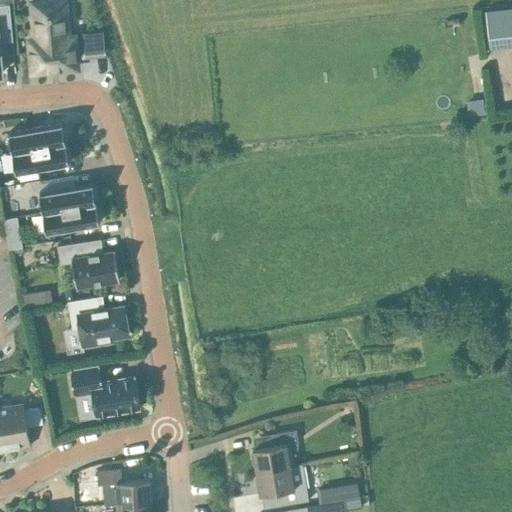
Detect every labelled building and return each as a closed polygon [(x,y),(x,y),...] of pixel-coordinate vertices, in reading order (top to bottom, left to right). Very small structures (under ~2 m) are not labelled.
[(69,36),(65,0),(47,0),(31,1),(34,39),(29,40),(32,71),(77,67),(74,35),(69,36)] [(491,44),(511,43),(511,3),(489,5),(491,44)] [(0,74),(1,74),(0,60),(0,41),(13,40),(10,4),(0,4),(0,74)] [(13,151),(66,142),(66,138),(68,138),(66,125),(64,126),(63,122),(9,132),(13,151)] [(66,142),(13,151),(16,171),(70,162),(69,158),(71,158),(69,145),(67,146),(66,142)] [(43,211),(97,202),(96,198),(98,198),(96,185),(94,186),(93,182),(40,191),(43,211)] [(97,202),(43,211),(47,231),(100,222),(100,218),(102,218),(100,205),(97,206),(97,202)] [(20,230),(7,232),(10,246),(23,244),(20,230)] [(72,261),(76,286),(120,279),(115,249),(87,254),(85,240),(58,245),(61,263),(72,261)] [(24,306),(53,302),(51,288),(22,293),(24,306)] [(80,327),(83,345),(113,340),(112,336),(129,333),(124,305),(96,309),(94,296),(68,300),(72,328),(80,327)] [(92,390),(96,414),(141,407),(135,375),(102,381),(100,365),(71,370),(75,393),(92,390)] [(0,406),(0,417),(5,449),(31,445),(27,420),(42,418),(40,406),(25,409),(24,402),(0,406)] [(256,471),(290,465),(286,442),(298,440),(296,428),(275,432),(277,444),(253,448),(256,471)] [(290,465),(256,471),(260,493),(273,491),(275,505),(309,499),(302,463),(290,465)] [(122,480),(121,466),(97,468),(98,482),(106,481),(107,491),(116,490),(117,503),(151,501),(149,478),(122,480)] [(342,486),(317,490),(319,502),(319,503),(344,498),(342,486)] [(319,502),(279,509),(279,511),(345,511),(346,511),(344,498),(319,503),(319,502)] [(151,511),(151,501),(117,503),(117,511),(151,511)]
